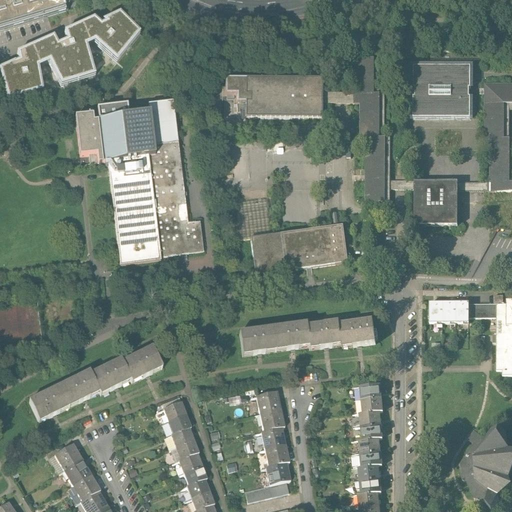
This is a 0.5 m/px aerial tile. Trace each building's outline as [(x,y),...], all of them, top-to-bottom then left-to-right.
[(0,0),(0,31),(6,30),(66,12),(63,4),(64,4),(65,4),(69,5),(70,0),(0,0)] [(15,64),(0,70),(0,76),(8,102),(43,91),(38,68),(49,63),(61,85),(95,74),(86,47),(95,43),(117,61),(140,34),(119,15),(103,22),(105,24),(101,26),(93,20),(64,33),(67,42),(58,46),(54,38),(17,55),(19,62),(15,64)] [(324,82),(226,81),(226,87),(225,97),(237,97),(237,105),(246,105),(245,120),(323,120),(323,105),(360,105),(360,148),(365,148),(365,203),(390,203),(390,191),(401,191),(415,191),(415,226),(458,227),(458,191),(496,191),(511,191),(511,139),(509,140),(509,104),(511,103),(511,84),(486,85),(485,147),(490,147),(490,185),(390,184),(391,140),(384,140),(385,96),(379,96),(379,61),(360,61),(355,61),(354,95),(342,95),(323,94),(324,82)] [(471,92),(471,70),(414,70),(413,91),(415,91),(415,100),(414,100),(414,121),(470,122),(471,102),(469,102),(469,92),(471,92)] [(116,236),(120,267),(161,262),(160,259),(167,258),(173,257),(184,256),(203,253),(199,223),(187,225),(181,168),(179,154),(178,144),(172,104),(148,107),(149,115),(128,118),(127,105),(97,109),(98,122),(93,122),(93,116),(75,118),(79,157),(89,156),(90,166),(98,165),(103,164),(107,164),(108,171),(116,236)] [(235,243),(251,241),(270,239),(266,204),(235,208),(237,224),(233,224),(235,243)] [(331,212),(323,212),(324,222),(331,222),(331,212)] [(348,268),(344,230),(270,239),(251,241),(254,268),(255,279),(279,276),(317,272),(348,268)] [(511,303),(507,304),(507,309),(496,309),(496,323),(497,376),(502,376),(502,381),(511,381),(511,303)] [(429,326),(442,326),(442,306),(429,306),(429,326)] [(442,326),(455,326),(455,306),(442,306),(442,326)] [(468,306),(455,306),(455,326),(468,326),(468,322),(468,309),(468,306)] [(496,309),(468,309),(468,322),(496,323),(496,309)] [(377,347),(374,324),(341,328),(343,349),(344,351),(377,347)] [(310,353),(343,349),(341,328),(340,325),(307,329),(309,349),(310,353)] [(273,331),(276,354),(309,349),(307,329),(306,327),(273,331)] [(276,354),(273,331),(239,336),(242,358),(276,354)] [(440,346),(432,346),(432,355),(440,355),(440,346)] [(153,351),(123,366),(132,384),(133,387),(163,372),(153,351)] [(121,363),(91,378),(100,395),(101,399),(132,384),(123,366),(121,363)] [(90,376),(60,391),(70,410),(100,395),(91,378),(90,376)] [(361,389),(362,402),(382,400),(380,387),(361,389)] [(39,425),(70,410),(60,391),(29,406),(39,425)] [(257,401),(261,418),(281,414),(278,397),(257,401)] [(383,414),(382,400),(362,402),(364,416),(380,414),(383,414)] [(163,414),(168,426),(186,419),(181,407),(163,414)] [(285,431),(281,414),(261,418),(264,436),(281,432),(285,431)] [(360,416),(362,429),(381,427),(380,414),(364,416),(360,416)] [(191,431),(186,419),(168,426),(173,438),(189,432),(191,431)] [(383,441),(381,427),(362,429),(363,443),(379,441),(383,441)] [(171,439),(176,452),(194,444),(189,432),(173,438),(171,439)] [(261,436),(265,454),(285,449),(281,432),(264,436),(261,436)] [(486,442),(474,433),(468,442),(474,447),(460,468),(462,481),(466,486),(473,501),(485,505),(491,511),(499,511),(504,510),(502,500),(511,494),(511,441),(511,436),(491,435),(486,442)] [(360,443),(361,456),(381,454),(379,441),(363,443),(360,443)] [(199,457),(194,444),(176,452),(181,464),(197,457),(199,457)] [(55,459),(64,475),(82,464),(73,449),(55,459)] [(289,467),(285,449),(265,454),(269,471),(286,467),(289,467)] [(382,467),(381,454),(361,456),(362,469),(379,468),(382,467)] [(180,464),(185,477),(202,470),(197,457),(181,464),(180,464)] [(64,475),(73,490),(91,480),(82,464),(64,475)] [(235,465),(226,467),(228,475),(236,473),(235,465)] [(290,485),(286,467),(269,471),(266,472),(270,490),(286,486),(290,485)] [(359,470),(360,483),(380,481),(379,468),(362,469),(359,470)] [(207,482),(202,470),(185,477),(190,489),(205,483),(207,482)] [(100,495),(91,480),(73,490),(82,505),(99,496),(100,495)] [(382,495),(380,481),(360,483),(362,497),(378,495),(382,495)] [(187,490),(192,502),(210,495),(205,483),(190,489),(187,490)] [(289,496),(286,486),(270,490),(245,495),(247,505),(289,496)] [(214,508),(210,495),(192,502),(195,511),(203,511),(212,509),(214,508)] [(360,510),(380,508),(378,495),(362,497),(359,497),(360,510)] [(81,506),(84,511),(106,511),(108,511),(99,496),(82,505),(81,506)]
